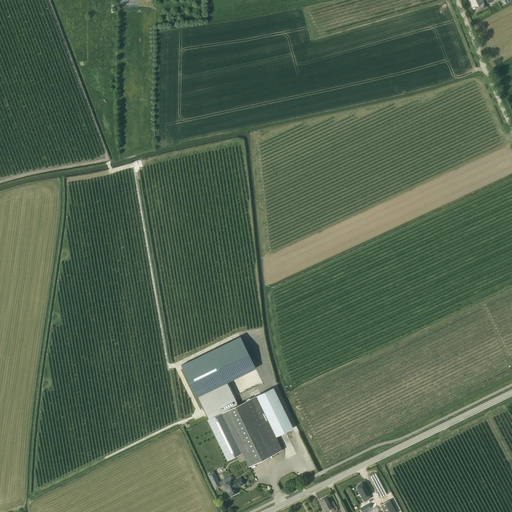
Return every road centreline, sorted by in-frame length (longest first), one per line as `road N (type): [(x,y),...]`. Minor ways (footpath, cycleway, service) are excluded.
road 1 (tertiary): [(270,511),(511,393)]
road 2 (unclassified): [(511,136),(453,0)]
